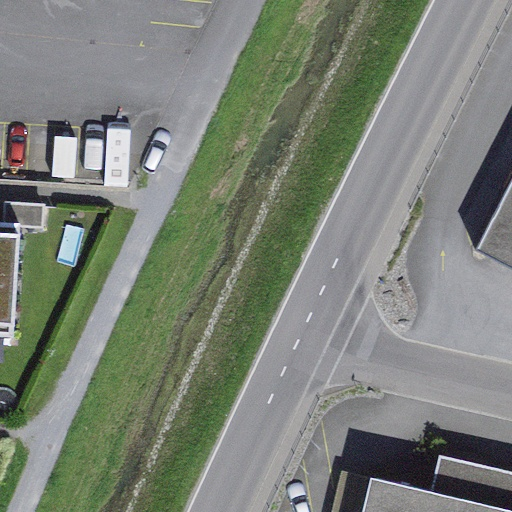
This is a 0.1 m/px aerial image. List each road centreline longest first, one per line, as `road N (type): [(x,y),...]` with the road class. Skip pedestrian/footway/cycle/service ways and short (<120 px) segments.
road 1 (unclassified): [(23,511),(81,363),(251,0)]
road 2 (residential): [(302,332),(473,0)]
road 3 (unclassified): [(302,332),(394,370),(511,398)]
road 4 (residential): [(222,511),(302,332)]
